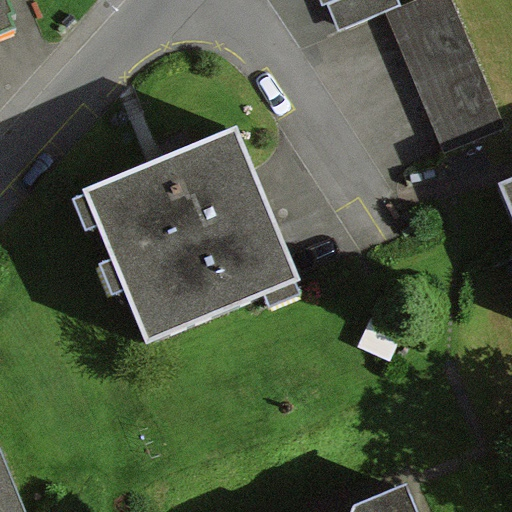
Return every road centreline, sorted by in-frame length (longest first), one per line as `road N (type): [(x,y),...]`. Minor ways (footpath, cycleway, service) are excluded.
road 1 (residential): [(0,187),(168,0)]
road 2 (residential): [(208,0),(347,209)]
